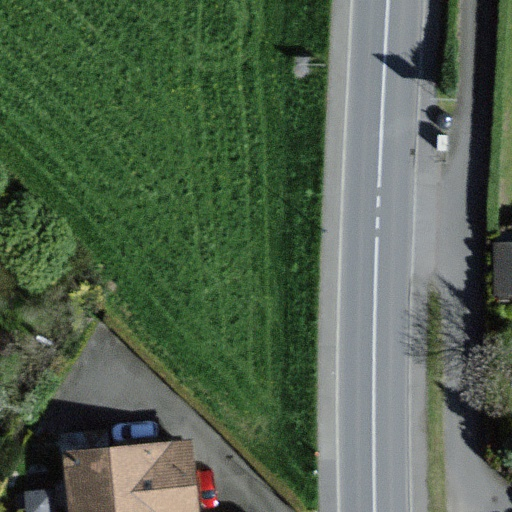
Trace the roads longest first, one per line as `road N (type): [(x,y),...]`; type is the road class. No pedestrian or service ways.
road 1 (tertiary): [(374,511),(376,204)]
road 2 (residential): [(458,207),(465,511)]
road 3 (residential): [(471,0),(458,207)]
road 4 (tertiary): [(376,204),(387,0)]
